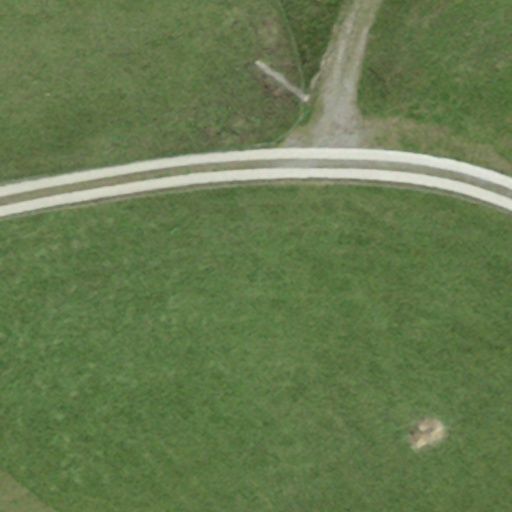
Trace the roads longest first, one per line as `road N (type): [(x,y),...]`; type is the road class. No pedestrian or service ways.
road 1 (track): [(339,162),(95,183),(0,203)]
road 2 (track): [(511,193),(449,175),(339,162)]
road 3 (track): [(339,162),(351,51),(382,0)]
